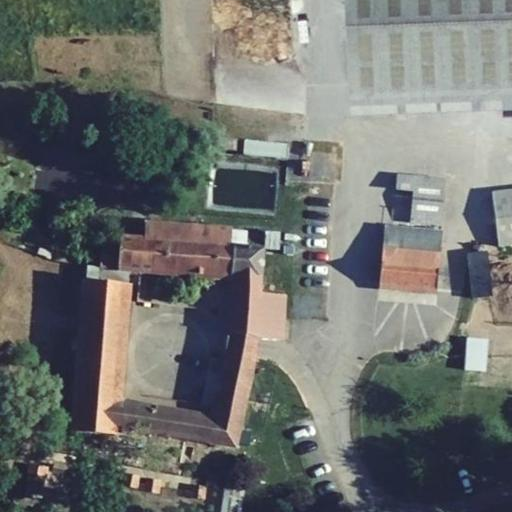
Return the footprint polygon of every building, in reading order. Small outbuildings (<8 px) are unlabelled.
[(511,0),(344,0),(350,122),(511,115),(511,0)] [(408,175),(404,220),(434,223),(439,178),(408,175)] [(511,190),(492,193),(499,249),(511,247),(511,190)] [(95,246),(94,265),(227,274),(224,333),(249,335),(251,299),(255,244),(225,242),(226,228),(137,222),(136,236),(112,235),(112,246),(95,246)] [(378,226),(372,282),(429,288),(435,232),(378,226)] [(80,278),(68,430),(108,435),(109,427),(233,442),(247,356),(221,352),(211,414),(109,404),(117,281),(80,278)] [(251,299),(249,335),(280,336),(281,302),(251,299)] [(224,333),(221,352),(247,356),(249,335),(224,333)]
